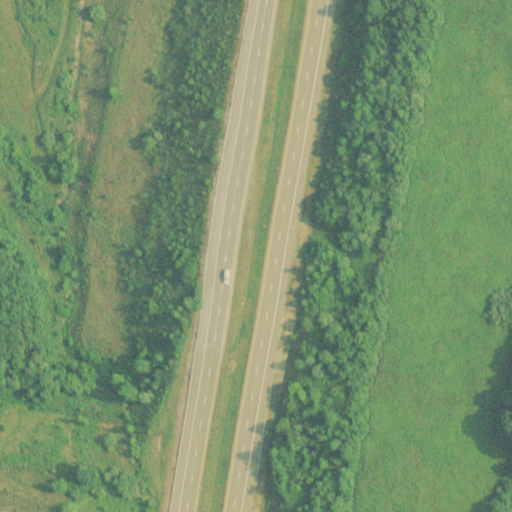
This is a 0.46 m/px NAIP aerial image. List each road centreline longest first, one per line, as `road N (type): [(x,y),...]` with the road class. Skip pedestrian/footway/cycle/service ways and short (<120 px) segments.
road 1 (primary): [(227,511),(315,0)]
road 2 (primary): [(269,0),(181,511)]
